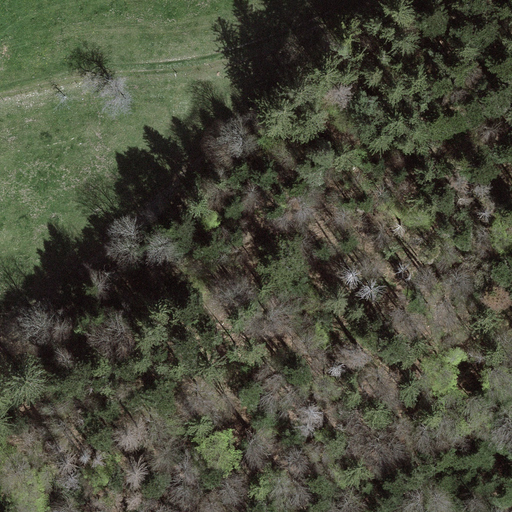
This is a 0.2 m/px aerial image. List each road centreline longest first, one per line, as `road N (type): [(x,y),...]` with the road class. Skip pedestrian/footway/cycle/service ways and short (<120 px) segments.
road 1 (track): [(0,371),(333,38)]
road 2 (track): [(0,97),(333,38),(393,0)]
